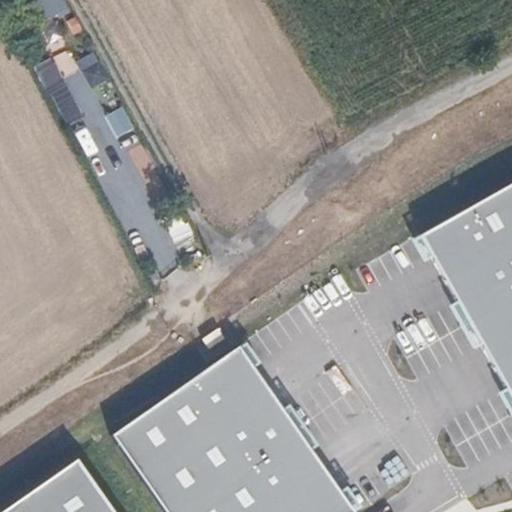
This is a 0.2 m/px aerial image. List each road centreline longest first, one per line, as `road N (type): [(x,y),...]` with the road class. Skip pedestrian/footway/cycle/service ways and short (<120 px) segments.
road 1 (residential): [(225,269),(397,126),(511,65)]
road 2 (track): [(0,425),(225,269)]
